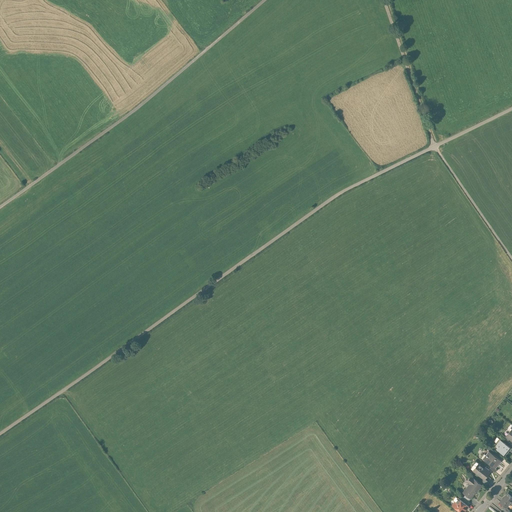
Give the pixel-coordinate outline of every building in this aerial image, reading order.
[(509,446),(501,439),(497,444),(499,445),(496,448),(505,456),(509,451),(511,448),(509,446)] [(494,454),(489,451),(483,458),(492,465),(495,468),(501,460),(494,454)] [(473,470),(483,478),(485,479),(491,471),(479,462),(473,470)] [(482,485),(471,476),(467,481),(470,484),(463,492),(466,495),(471,499),(482,485)] [(511,501),(511,496),(507,492),(499,502),(505,506),(507,508),(511,501)] [(468,505),(460,499),(458,497),(452,505),(460,511),(464,511),(469,506),(468,505)] [(468,502),(463,498),(462,497),(460,499),(468,505),(470,503),(468,502)]
